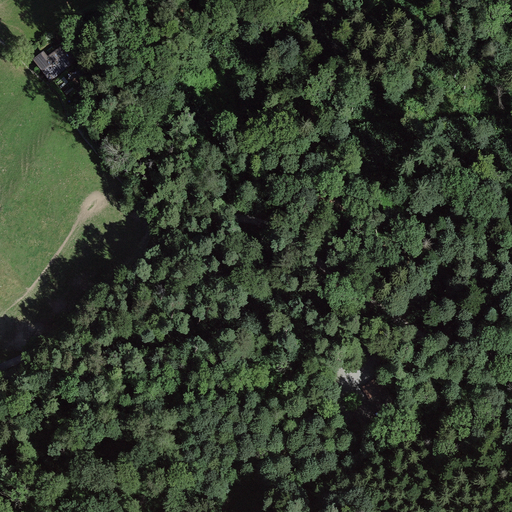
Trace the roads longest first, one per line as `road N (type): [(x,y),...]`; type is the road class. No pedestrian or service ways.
road 1 (track): [(158,246),(173,193),(222,147),(312,125),(511,116)]
road 2 (track): [(259,224),(432,340),(511,361)]
road 3 (track): [(357,296),(368,361),(223,511)]
road 4 (track): [(511,230),(364,219),(259,224)]
road 5 (track): [(0,369),(30,355),(158,246)]
road 6 (track): [(18,361),(56,408),(58,430),(0,507)]
